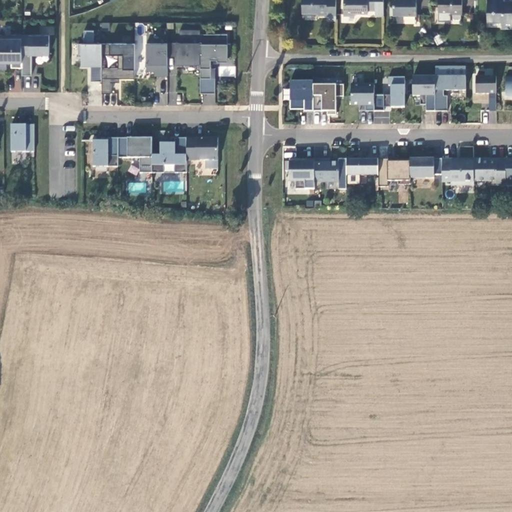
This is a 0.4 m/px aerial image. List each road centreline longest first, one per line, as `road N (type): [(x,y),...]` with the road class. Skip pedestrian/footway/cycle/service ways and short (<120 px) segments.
road 1 (tertiary): [(212,511),(261,380),(256,132)]
road 2 (residential): [(258,114),(63,115),(47,102),(0,102)]
road 3 (residential): [(256,132),(511,135)]
road 4 (residential): [(264,58),(511,56)]
